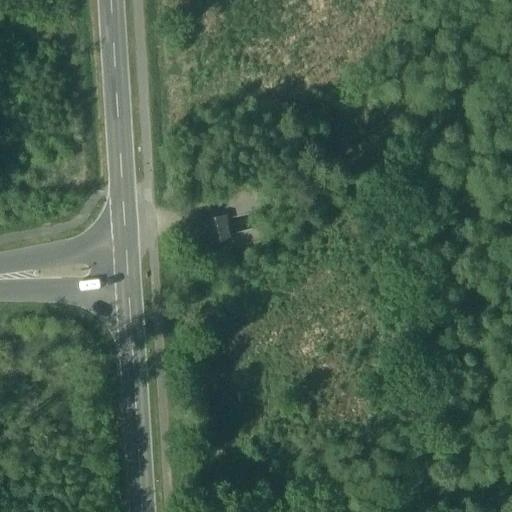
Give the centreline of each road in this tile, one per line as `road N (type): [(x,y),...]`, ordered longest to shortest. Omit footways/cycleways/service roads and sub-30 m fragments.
road 1 (secondary): [(128,263),(109,0)]
road 2 (secondary): [(143,511),(128,263)]
road 3 (tertiary): [(0,274),(128,263)]
